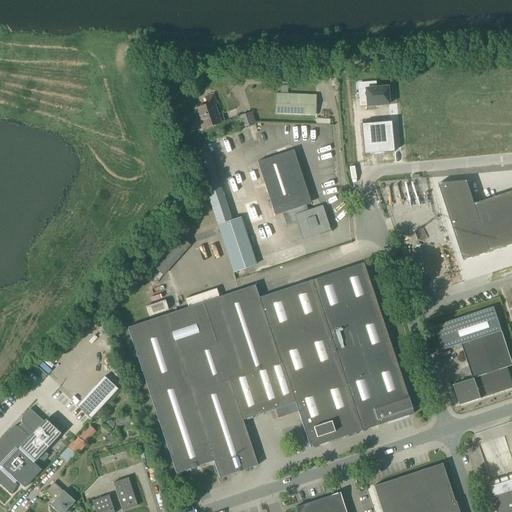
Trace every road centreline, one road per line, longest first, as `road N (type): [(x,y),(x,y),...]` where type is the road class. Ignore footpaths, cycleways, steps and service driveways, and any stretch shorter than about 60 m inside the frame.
road 1 (residential): [(445,429),(362,172),(511,160)]
road 2 (residential): [(204,511),(445,429)]
